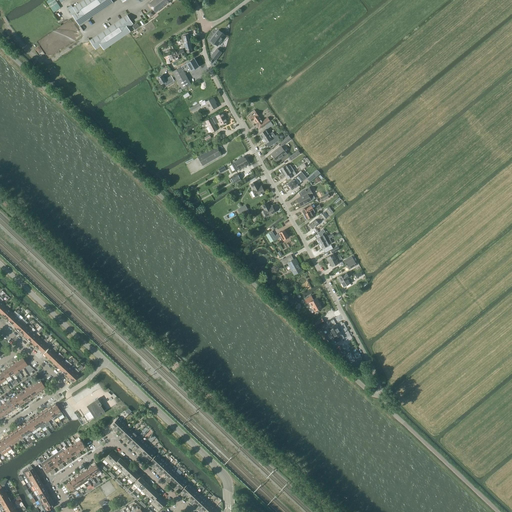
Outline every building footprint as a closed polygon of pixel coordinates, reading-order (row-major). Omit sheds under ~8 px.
[(113,2),(111,0),(83,0),(73,7),(76,12),(73,14),(79,24),(113,2)] [(153,0),(149,3),(156,12),(170,0),(153,0)] [(101,45),(104,49),(130,31),(127,27),(133,23),(127,15),(90,40),(96,48),(101,45)] [(226,35),(219,29),(211,40),(218,45),(226,35)] [(188,34),(183,35),(184,38),(185,41),(186,48),(183,49),(184,50),(186,49),(187,53),(192,52),(191,48),(192,48),(190,40),(189,40),(188,34)] [(210,56),(216,60),(222,52),(217,48),(210,56)] [(183,49),(172,54),(174,59),(175,59),(175,60),(177,61),(179,60),(179,59),(179,57),(185,54),(184,50),(183,49)] [(194,59),(181,66),(183,70),(188,67),(187,67),(189,66),(191,70),(198,66),(194,59)] [(181,66),(172,71),(176,79),(182,89),(190,84),(183,70),(181,66)] [(162,75),(157,78),(161,84),(164,83),(166,85),(174,80),(171,76),(165,80),(162,75)] [(210,110),(217,106),(214,101),(215,100),(213,97),(205,101),(210,110)] [(192,111),(201,107),(199,103),(190,108),(192,111)] [(253,120),(259,128),(270,121),(267,117),(262,121),(254,110),(251,112),(252,113),(251,114),(249,116),(252,120),(253,120)] [(226,123),(226,122),(227,121),(222,112),(216,115),(216,116),(211,118),(206,121),(206,122),(203,123),(204,125),(207,124),(212,132),(215,130),(216,130),(216,129),(217,129),(213,122),(214,121),(215,122),(216,122),(217,121),(217,120),(218,119),(221,124),(222,124),(222,125),(223,125),(224,125),(225,125),(226,124),(226,123)] [(266,129),(259,133),(262,138),(269,134),(266,129)] [(272,132),(269,134),(263,138),(268,147),(279,140),(276,135),(275,136),(272,132)] [(282,145),(290,139),(287,136),(279,142),(282,145)] [(203,165),(221,155),(216,146),(198,157),(203,165)] [(276,161),(286,153),(281,146),(271,154),(276,161)] [(301,153),(299,150),(289,157),(291,160),(301,153)] [(235,161),(232,163),(235,170),(239,168),(249,163),(245,156),(235,161)] [(282,173),(291,167),(290,164),(287,166),(286,164),(279,168),(282,173)] [(306,167),(305,164),(295,170),(297,172),(306,167)] [(291,167),(282,173),(284,177),(291,173),(294,171),(293,169),(291,167)] [(300,173),(287,183),(287,184),(287,185),(288,186),(289,186),(292,189),(298,185),(297,184),(302,181),(306,178),(301,172),(300,173)] [(237,173),(231,177),(234,183),(241,179),(237,173)] [(314,173),(307,179),(310,182),(316,177),(314,173)] [(256,196),(264,192),(261,185),(259,187),(256,181),(250,184),(253,190),(252,190),(256,196)] [(300,197),(297,198),(301,206),(311,200),(308,193),(311,192),(309,188),(307,189),(301,192),(299,193),(300,197)] [(266,217),(275,212),(272,206),(270,207),(267,202),(262,206),(264,210),(263,210),(266,217)] [(304,215),(313,209),(311,205),(301,210),(304,215)] [(313,209),(304,215),(306,219),(313,216),(312,214),(313,213),(313,211),(314,211),(313,209)] [(324,219),(331,214),(328,209),(309,224),(312,229),(319,224),(317,222),(323,218),(324,219)] [(332,237),(333,236),(332,233),(329,235),(329,236),(325,238),(324,235),(323,235),(322,233),(325,231),(323,228),(318,233),(320,237),(317,239),(319,244),(325,241),(330,238),(332,237)] [(289,237),(285,229),(279,232),(279,233),(275,236),(272,231),(269,233),(273,241),(281,236),(283,240),(289,237)] [(325,241),(319,244),(322,248),(332,243),(330,238),(325,241)] [(338,257),(341,256),(339,254),(335,256),(334,254),(327,257),(330,262),(333,260),(338,257)] [(294,274),(302,270),(295,259),(292,261),(289,256),(291,255),(282,260),(284,265),(288,263),(294,274)] [(333,260),(330,262),(331,263),(330,264),(331,266),(332,266),(332,267),(339,263),(338,260),(342,258),(341,256),(338,257),(333,260)] [(357,264),(358,263),(356,259),(354,260),(347,264),(350,268),(357,264)] [(345,274),(338,278),(341,282),(345,280),(350,276),(352,275),(351,273),(348,275),(347,273),(345,274)] [(352,278),(350,276),(345,280),(341,282),(344,287),(352,282),(351,279),(352,278)] [(312,296),(304,300),(307,304),(310,302),(310,303),(315,311),(316,311),(316,312),(317,312),(319,311),(319,310),(319,309),(322,307),(317,298),(314,300),(313,299),(314,299),(312,296)] [(0,312),(1,313),(9,305),(7,304),(5,306),(3,304),(0,306),(0,312)] [(5,317),(11,311),(8,309),(10,307),(9,305),(1,313),(5,317)] [(8,320),(16,312),(15,311),(13,313),(11,311),(5,317),(8,320)] [(12,324),(18,318),(16,316),(18,314),(16,312),(8,320),(12,324)] [(16,328),(24,319),(22,318),(20,320),(18,318),(12,324),(16,328)] [(315,322),(318,327),(325,323),(322,318),(315,322)] [(20,331),(26,325),(23,323),(25,321),(24,319),(16,328),(20,331)] [(342,334),(336,324),(329,328),(335,339),(342,334)] [(23,335),(31,326),(30,325),(28,327),(26,325),(20,331),(23,335)] [(27,338),(33,332),(31,330),(33,328),(31,326),(23,335),(27,338)] [(317,333),(323,339),(327,335),(321,330),(317,333)] [(31,342),(39,333),(37,332),(35,334),(33,332),(27,338),(31,342)] [(39,333),(31,342),(35,345),(41,339),(38,337),(40,335),(39,333)] [(38,349),(46,341),(45,339),(43,341),(41,339),(35,345),(38,349)] [(46,341),(38,349),(42,352),(48,346),(46,344),(48,342),(46,341)] [(47,357),(55,349),(54,347),(52,350),(49,347),(43,354),(47,357)] [(51,361),(57,354),(55,352),(56,350),(55,349),(47,357),(51,361)] [(55,364),(62,356),(61,354),(59,357),(57,354),(51,361),(55,364)] [(58,368),(64,361),(62,359),(64,357),(62,356),(55,364),(58,368)] [(18,361),(23,368),(28,365),(23,358),(18,361)] [(14,364),(19,371),(23,368),(18,361),(14,364)] [(62,371),(70,363),(69,362),(68,361),(67,364),(64,361),(58,368),(62,371)] [(66,375),(72,368),(69,366),(71,364),(70,363),(62,371),(66,375)] [(19,371),(14,364),(10,367),(15,374),(16,376),(20,373),(19,371)] [(5,369),(10,377),(15,374),(10,367),(5,369)] [(70,378),(77,370),(76,368),(74,370),(72,368),(66,375),(70,378)] [(10,377),(5,369),(1,372),(6,380),(10,377)] [(77,370),(70,378),(73,382),(79,376),(77,373),(79,371),(77,370)] [(35,383),(41,391),(43,389),(44,390),(46,389),(40,380),(35,383)] [(31,385),(37,394),(39,393),(38,392),(41,391),(35,383),(31,385)] [(27,388),(32,396),(35,395),(35,396),(37,394),(31,385),(27,388)] [(32,396),(27,388),(22,391),(28,400),(30,399),(30,398),(32,396)] [(28,400),(22,391),(18,394),(23,402),(26,400),(27,401),(28,400)] [(14,397),(20,406),(22,405),(21,404),(23,402),(18,394),(14,397)] [(20,406),(14,397),(10,400),(15,408),(17,406),(18,407),(20,406)] [(88,421),(103,411),(99,406),(102,404),(99,399),(89,405),(92,410),(84,415),(88,421)] [(15,408),(10,400),(5,403),(11,412),(13,410),(12,409),(15,408)] [(11,412),(5,403),(1,405),(7,413),(9,412),(10,413),(11,412)] [(54,406),(51,407),(58,417),(62,414),(55,403),(53,405),(54,406)] [(58,417),(51,407),(49,409),(48,408),(47,409),(52,418),(54,420),(58,417)] [(43,413),(48,421),(52,418),(47,409),(45,410),(45,411),(43,413)] [(48,421),(43,413),(40,415),(40,414),(38,415),(44,424),(48,421)] [(44,424),(38,415),(36,416),(37,417),(34,419),(40,426),(40,427),(44,424)] [(113,430),(123,421),(119,417),(113,424),(115,426),(112,429),(113,430)] [(35,429),(40,427),(40,426),(34,419),(32,420),(31,419),(30,421),(35,429)] [(31,432),(35,429),(30,421),(28,422),(28,423),(26,424),(31,432)] [(120,431),(126,424),(123,421),(113,430),(115,432),(116,432),(118,429),(120,431)] [(33,435),(31,432),(26,424),(23,426),(23,425),(21,426),(27,435),(29,438),(33,435)] [(121,437),(130,428),(126,424),(120,431),(122,433),(119,436),(121,437)] [(23,438),(27,435),(21,426),(19,427),(20,428),(17,430),(23,438)] [(128,438),(134,431),(130,428),(121,437),(123,439),(126,436),(128,438)] [(13,432),(18,441),(23,438),(17,430),(15,432),(14,431),(13,432)] [(128,445),(138,435),(134,431),(128,438),(130,440),(127,443),(128,445)] [(18,441),(13,432),(11,433),(11,434),(9,436),(14,444),(18,441)] [(135,445),(141,438),(138,435),(128,445),(130,446),(133,443),(135,445)] [(14,444),(9,436),(6,437),(4,438),(10,447),(14,444)] [(11,449),(10,447),(4,438),(2,439),(3,440),(0,441),(6,449),(7,451),(11,449)] [(136,452),(145,442),(141,438),(135,445),(137,447),(134,450),(136,452)] [(76,443),(81,450),(85,448),(85,450),(86,452),(88,450),(86,447),(81,439),(76,443)] [(143,452),(149,445),(145,442),(136,452),(137,453),(138,453),(141,450),(143,452)] [(81,450),(76,443),(72,445),(79,456),(82,455),(80,453),(79,453),(78,452),(81,450)] [(79,456),(72,445),(68,448),(73,455),(73,456),(76,453),(77,454),(76,456),(78,458),(79,456)] [(143,459),(153,449),(149,445),(143,452),(145,454),(142,457),(143,459)] [(64,451),(71,462),(73,461),(72,459),(70,458),(73,456),(73,455),(68,448),(64,451)] [(64,451),(62,449),(58,452),(64,461),(68,459),(68,460),(68,461),(69,463),(71,462),(64,451)] [(153,449),(143,459),(145,460),(148,457),(150,459),(156,453),(153,449)] [(108,463),(116,455),(112,451),(113,451),(112,450),(104,459),(108,463)] [(54,455),(63,468),(65,466),(63,464),(62,464),(61,464),(64,461),(58,452),(54,455)] [(152,467),(161,457),(158,454),(151,460),(153,462),(151,465),(151,466),(152,467)] [(63,468),(54,455),(49,458),(56,467),(59,465),(60,465),(59,467),(61,469),(63,468)] [(116,455),(108,463),(112,467),(114,465),(120,458),(116,455)] [(159,467),(165,461),(161,457),(152,467),(154,468),(157,466),(159,467)] [(56,467),(49,458),(45,460),(54,473),(56,472),(55,470),(53,470),(53,469),(56,467)] [(118,468),(124,462),(120,458),(114,465),(118,468)] [(54,473),(45,460),(41,463),(47,473),(51,470),(51,471),(51,473),(52,475),(54,473)] [(160,474),(169,464),(165,461),(159,467),(161,469),(158,472),(158,473),(160,474)] [(124,462),(118,468),(122,472),(128,465),(124,462)] [(96,464),(91,467),(96,475),(101,472),(96,464)] [(166,474),(173,468),(169,464),(160,474),(161,475),(162,475),(164,473),(166,474)] [(128,465),(122,472),(126,475),(132,469),(128,465)] [(91,467),(87,470),(92,477),(92,478),(96,475),(91,467)] [(22,471),(26,478),(28,477),(39,470),(38,468),(37,469),(36,471),(35,471),(33,468),(30,470),(28,468),(22,471)] [(167,481),(176,471),(173,468),(166,474),(168,476),(166,479),(166,480),(167,481)] [(132,469),(126,475),(129,479),(135,472),(132,469)] [(26,478),(29,482),(38,477),(37,473),(39,473),(41,472),(39,470),(28,477),(26,478)] [(87,470),(83,473),(88,480),(92,478),(92,477),(87,470)] [(174,482),(180,475),(176,471),(167,481),(169,482),(172,480),(174,482)] [(135,472),(129,479),(133,482),(139,476),(135,472)] [(83,473),(79,476),(84,483),(88,480),(83,473)] [(175,488),(184,478),(180,475),(174,482),(176,483),(173,486),(173,487),(175,488)] [(79,476),(74,478),(79,486),(84,483),(79,476)] [(33,486),(45,479),(44,477),(42,478),(41,480),(38,477),(29,482),(31,487),(33,486)] [(138,487),(144,481),(140,477),(134,484),(138,487)] [(74,478),(70,481),(75,489),(79,486),(74,478)] [(184,478),(175,488),(176,489),(179,487),(181,489),(188,482),(184,478)] [(36,490),(44,486),(42,482),(44,482),(46,481),(45,479),(33,486),(36,490)] [(75,489),(70,481),(66,484),(72,494),(77,491),(75,489)] [(142,491),(148,484),(144,481),(138,487),(142,491)] [(183,496),(192,487),(189,483),(182,490),(185,492),(182,495),(183,496)] [(148,484),(142,491),(146,494),(152,488),(148,484)] [(38,494),(50,488),(49,486),(47,487),(46,489),(44,486),(36,490),(38,494)] [(190,497),(196,490),(192,487),(183,496),(185,498),(188,495),(190,497)] [(41,499),(49,494),(47,491),(49,491),(51,490),(50,488),(38,494),(41,499)] [(149,498),(156,491),(152,488),(146,494),(149,498)] [(191,503),(200,494),(196,490),(190,497),(192,499),(189,502),(191,503)] [(0,500),(8,496),(5,491),(0,494),(0,500)] [(156,491),(149,498),(153,501),(159,495),(156,491)] [(43,503),(55,496),(54,495),(52,496),(51,497),(51,498),(49,494),(41,499),(43,503)] [(197,504),(204,497),(200,494),(191,503),(192,505),(193,505),(195,502),(197,504)] [(155,507),(163,499),(159,495),(153,501),(151,503),(155,507)] [(0,507),(11,501),(8,496),(0,500),(0,501),(2,505),(1,505),(0,504),(0,507)] [(55,496),(43,503),(46,508),(54,503),(52,500),(52,499),(54,500),(56,499),(55,496)] [(198,510),(207,501),(204,497),(197,504),(199,506),(197,509),(198,510)] [(163,499),(155,507),(159,511),(167,502),(166,502),(163,499)] [(11,501),(0,507),(0,509),(2,508),(2,507),(3,506),(5,510),(14,505),(11,501)] [(205,511),(211,504),(207,501),(198,510),(200,511),(203,509),(205,511)]
